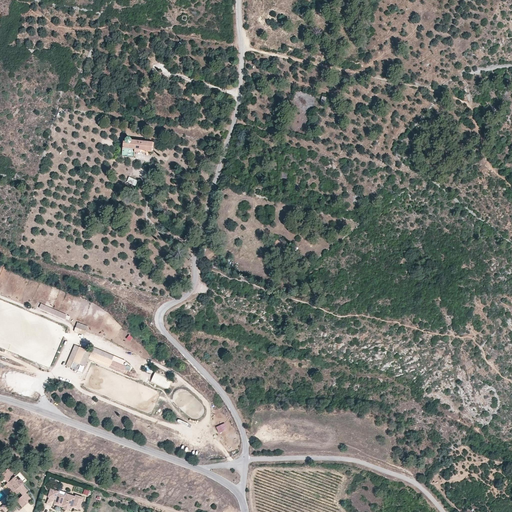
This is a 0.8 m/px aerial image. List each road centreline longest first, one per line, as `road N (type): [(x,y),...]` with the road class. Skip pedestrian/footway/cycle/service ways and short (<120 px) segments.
road 1 (unclassified): [(245,460),(244,435),(226,399),(157,318),(193,285),(200,233),(239,104),(237,0)]
road 2 (unclassified): [(245,460),(358,460),(417,484),(442,511)]
road 3 (tertiary): [(196,469),(0,398)]
road 4 (track): [(0,446),(178,511)]
